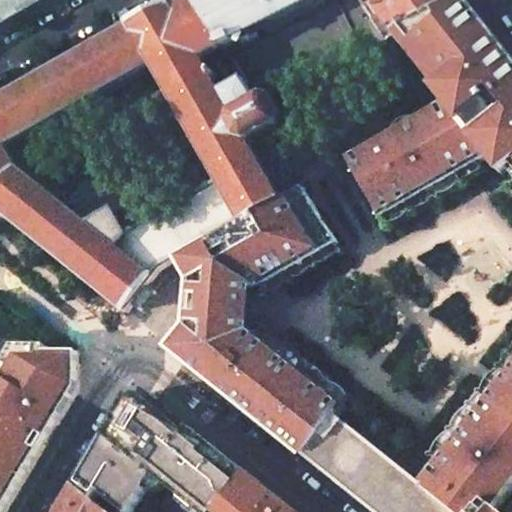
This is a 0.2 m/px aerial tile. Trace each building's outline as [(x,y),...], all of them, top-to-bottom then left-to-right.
[(0,0),(0,18),(2,18),(32,0),(0,0)] [(231,38),(309,0),(193,0),(214,32),(224,48),(234,43),(231,38)] [(511,57),(467,0),(441,14),(399,35),(420,66),(427,61),(447,86),(461,104),(457,107),(452,111),(449,107),(447,108),(389,141),(396,152),(385,159),(378,148),(351,163),(367,189),(380,221),(488,159),(489,158),(483,151),(489,146),(494,142),(511,164),(511,167),(508,170),(509,171),(511,174),(511,368),(498,386),(436,465),(444,472),(435,483),(434,493),(432,496),(451,511),(495,511),(496,511),(511,490),(511,57)] [(362,0),(374,19),(382,13),(388,22),(380,28),(387,40),(388,41),(399,35),(441,14),(467,0),(466,0),(362,0)] [(173,8),(137,24),(0,101),(0,135),(8,149),(155,66),(195,136),(203,150),(222,185),(244,222),(282,200),(280,196),(250,143),(235,116),(223,95),(203,60),(193,44),(173,8)] [(249,87),(258,102),(271,94),(277,90),(268,75),(249,87)] [(436,94),(447,108),(449,107),(452,111),(457,107),(461,104),(447,86),(436,94)] [(0,211),(127,314),(136,303),(141,297),(155,279),(121,251),(90,226),(75,214),(20,170),(8,149),(0,135),(0,211)] [(385,159),(396,152),(389,141),(378,148),(385,159)] [(488,159),(502,177),(509,171),(508,170),(511,167),(511,164),(494,142),(489,146),(483,151),(489,158),(488,159)] [(244,222),(222,185),(130,238),(121,251),(155,279),(164,268),(181,258),(244,222)] [(300,190),(307,202),(311,200),(305,188),(300,190)] [(192,323),(192,329),(182,341),(194,350),(186,360),(228,393),(277,433),(308,458),(339,419),(348,407),(262,337),(256,345),(246,337),(248,307),(249,284),(261,277),(266,285),(338,244),(321,218),(311,200),(307,202),(300,190),(282,200),(244,222),(181,258),(189,272),(195,284),(194,305),(192,323)] [(186,360),(194,350),(182,341),(174,350),(186,360)] [(56,429),(80,389),(81,354),(74,354),(57,353),(28,353),(17,373),(11,369),(0,387),(0,465),(25,480),(56,429)] [(131,397),(77,489),(105,511),(135,511),(155,479),(195,511),(221,511),(250,475),(192,429),(188,435),(183,441),(178,436),(165,427),(148,417),(151,411),(131,397)] [(345,424),(339,419),(308,458),(374,511),(451,511),(432,496),(345,424)] [(0,511),(6,511),(25,480),(0,465),(0,511)] [(221,511),(295,511),(250,475),(221,511)] [(105,511),(77,489),(63,511),(105,511)]
